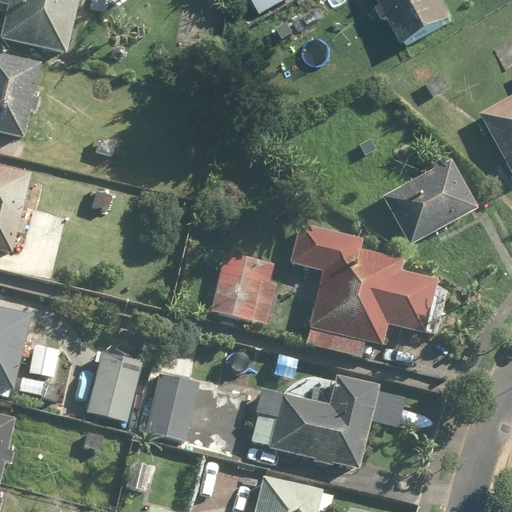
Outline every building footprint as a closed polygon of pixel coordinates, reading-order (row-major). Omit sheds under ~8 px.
[(0,0),(0,9),(5,11),(0,29),(0,46),(59,61),(74,0),(0,0)] [(249,0),(260,18),(291,0),(249,0)] [(453,23),(440,0),(377,0),(404,49),(453,23)] [(307,6),(268,28),(282,52),(321,30),(307,6)] [(38,66),(0,57),(0,137),(20,142),(38,66)] [(511,99),(479,118),(511,178),(511,99)] [(447,166),(377,201),(402,251),(472,216),(447,166)] [(0,257),(6,260),(25,179),(0,173),(0,257)] [(288,268),(320,275),(307,334),(379,350),(383,332),(421,340),(433,285),(396,277),(398,265),(356,256),(359,244),(297,230),(288,268)] [(268,266),(221,256),(208,319),(264,330),(272,290),(264,288),(268,266)] [(0,395),(8,398),(27,323),(0,316),(0,395)] [(268,355),(264,375),(290,380),(294,360),(268,355)] [(140,366),(100,356),(84,419),(124,429),(140,366)] [(199,384),(155,374),(142,437),(185,447),(199,384)] [(332,381),(325,411),(277,400),(264,453),(353,475),(373,391),(332,381)] [(0,469),(8,471),(11,458),(2,456),(9,424),(0,421),(0,469)] [(151,467),(131,462),(123,492),(143,497),(151,467)] [(313,511),(317,498),(259,483),(251,511),(313,511)]
